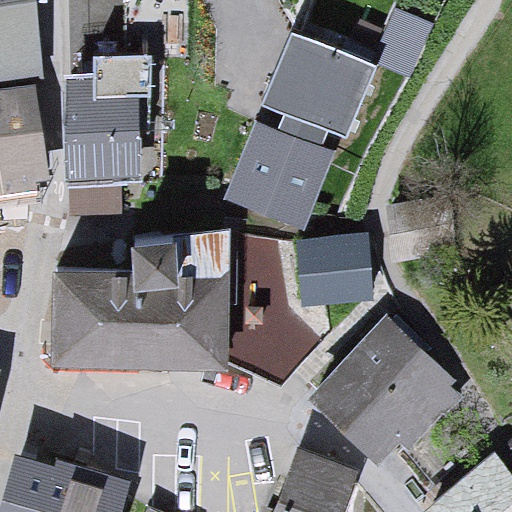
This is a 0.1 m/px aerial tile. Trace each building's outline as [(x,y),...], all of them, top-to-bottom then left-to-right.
[(33,0),(0,0),(0,189),(50,185),(33,0)] [(382,61),(417,75),(438,22),(402,8),(382,61)] [(150,96),(149,61),(96,62),(97,87),(69,88),(72,177),(137,175),(135,97),(150,96)] [(343,140),(265,106),(229,191),(306,225),(343,140)] [(368,224),(297,227),(301,301),(372,297),(368,224)] [(59,361),(220,365),(224,238),(135,249),(136,281),(58,280),(59,361)] [(452,385),(397,328),(327,395),(382,452),(452,385)] [(511,511),(511,439),(428,511),(511,511)] [(121,511),(129,489),(23,454),(3,511),(121,511)] [(299,455),(276,511),(336,511),(351,475),(299,455)]
